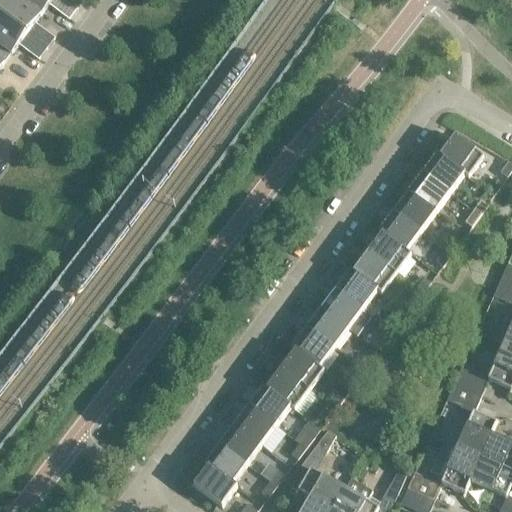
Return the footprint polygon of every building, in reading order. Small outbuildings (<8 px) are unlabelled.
[(43,16),(21,0),(7,0),(0,10),(0,15),(47,51),(55,40),(40,29),(39,30),(35,31),(33,29),(43,16)] [(77,11),(63,0),(21,0),(43,16),(52,3),(55,5),(55,9),(55,10),(69,21),(77,11)] [(63,0),(77,11),(85,0),(84,0),(63,0)] [(47,51),(0,15),(0,47),(12,57),(22,43),(25,45),(25,49),(24,50),(39,61),(47,51)] [(0,47),(0,72),(12,57),(0,47)] [(455,140),(441,159),(465,178),(469,181),(484,161),(453,138),(452,139),(455,140)] [(420,174),(451,197),(465,178),(441,159),(437,156),(423,175),(420,174)] [(511,174),(511,166),(508,164),(500,175),(507,180),(511,174)] [(451,197),(420,174),(419,175),(422,176),(408,195),(436,217),(451,197)] [(436,217),(408,195),(394,214),(391,212),(391,213),(422,236),(436,217)] [(481,202),(473,214),(480,219),(488,208),(481,202)] [(422,236),(391,213),(390,213),(393,215),(378,235),(382,238),(383,237),(407,255),(408,254),(422,236)] [(480,219),(473,214),(465,225),(472,230),(480,219)] [(383,237),(382,238),(369,256),(364,252),(363,253),(397,277),(411,257),(408,254),(407,255),(383,237)] [(453,242),(444,253),(451,258),(460,247),(453,242)] [(397,277),(363,253),(368,257),(354,275),(354,276),(378,294),(382,297),(397,277)] [(451,258),(444,253),(436,264),(443,269),(451,258)] [(509,267),(508,267),(501,283),(511,287),(511,273),(507,271),(509,267)] [(333,290),(364,313),(378,294),(354,276),(354,275),(350,272),(336,292),(333,290)] [(424,281),(416,292),(423,297),(431,286),(424,281)] [(511,287),(501,283),(493,299),(494,299),(496,296),(511,302),(511,287)] [(372,319),(364,313),(333,290),(332,291),(335,293),(321,312),(349,333),(357,339),(372,319)] [(423,297),(416,292),(407,303),(415,308),(423,297)] [(349,333),(321,312),(307,331),(304,329),(335,352),(349,333)] [(395,319),(387,331),(394,336),(402,325),(395,319)] [(335,352),(304,329),(303,330),(306,331),(291,351),(295,354),(296,353),(320,371),(321,371),(335,352)] [(394,336),(387,331),(379,342),(386,347),(394,336)] [(511,350),(504,347),(488,383),(511,393),(509,396),(510,396),(511,392),(511,350)] [(296,353),(295,354),(282,372),(279,370),(279,371),(310,394),(325,374),(321,371),(320,371),(296,353)] [(366,358),(358,369),(365,375),(374,364),(366,358)] [(365,375),(358,369),(350,381),(357,386),(365,375)] [(310,394),(279,371),(278,371),(281,373),(267,392),(291,410),(291,411),(295,414),(310,394)] [(462,371),(461,371),(454,387),(481,399),(487,387),(460,375),(462,371)] [(481,399),(454,387),(447,403),(448,403),(449,400),(476,412),(481,399)] [(246,406),(246,407),(277,429),(291,411),(291,410),(267,392),(263,389),(249,408),(246,406)] [(337,397),(329,408),(336,413),(344,402),(337,397)] [(277,429),(246,407),(248,409),(234,428),(262,449),(277,429)] [(336,413),(329,408),(320,419),(328,425),(336,413)] [(474,415),(458,451),(481,461),(491,438),(492,438),(499,423),(498,422),(496,425),(474,415)] [(262,449),(234,428),(220,447),(217,445),(248,468),(262,449)] [(336,439),(328,434),(315,450),(326,456),(336,439)] [(308,435),(299,446),(306,452),(315,440),(308,435)] [(491,438),(481,461),(511,475),(511,447),(492,438),(491,438)] [(248,468),(217,445),(217,446),(219,448),(205,467),(208,470),(209,470),(233,488),(234,487),(248,468)] [(306,452),(299,446),(291,457),(298,463),(306,452)] [(481,461),(458,451),(442,487),(464,497),(463,500),(464,500),(471,485),(470,484),(481,461)] [(511,475),(481,461),(470,484),(471,485),(506,500),(511,487),(511,475)] [(209,470),(208,470),(195,489),(192,487),(222,510),(238,490),(234,487),(233,488),(209,470)] [(333,511),(345,492),(311,472),(299,494),(296,492),(295,493),(310,502),(310,501),(329,511),(333,511)] [(279,473),(270,484),(277,490),(286,479),(279,473)] [(406,479),(398,474),(388,492),(398,498),(406,479)] [(416,475),(415,475),(407,491),(435,503),(441,491),(414,479),(416,475)] [(351,482),(345,492),(333,511),(378,511),(379,511),(377,510),(383,500),(351,482)] [(277,490),(270,484),(261,495),(268,501),(277,490)] [(431,511),(435,503),(407,491),(400,507),(401,507),(403,504),(421,511),(431,511)] [(329,511),(310,501),(310,502),(304,511),(329,511)]
